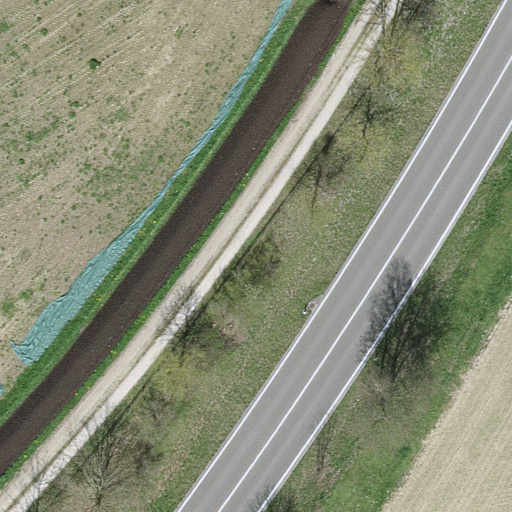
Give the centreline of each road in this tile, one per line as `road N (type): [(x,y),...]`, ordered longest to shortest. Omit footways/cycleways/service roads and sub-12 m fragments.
road 1 (track): [(7,511),(103,404),(265,186),(387,0)]
road 2 (primary): [(216,511),(350,320),(511,55)]
